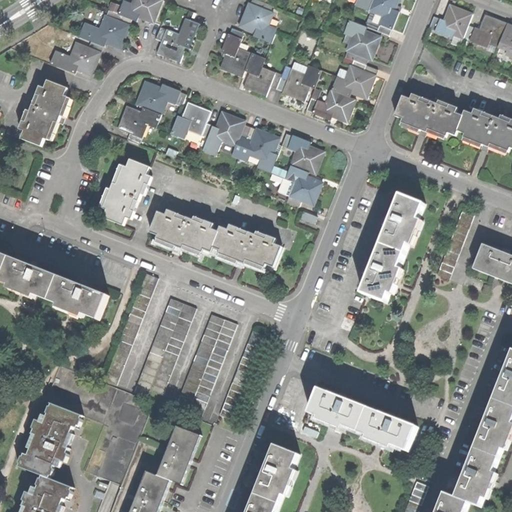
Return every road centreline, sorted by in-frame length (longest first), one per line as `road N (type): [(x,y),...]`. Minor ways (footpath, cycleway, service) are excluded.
road 1 (residential): [(296,316),(76,231),(70,160),(103,93),(123,71),(153,68),(192,81)]
road 2 (residential): [(296,316),(222,511)]
road 3 (unknown): [(138,255),(158,206),(177,195),(290,227)]
road 4 (residential): [(192,81),(367,149)]
road 5 (residential): [(367,149),(296,316)]
road 6 (residential): [(429,0),(367,149)]
road 7 (residential): [(367,149),(511,208)]
